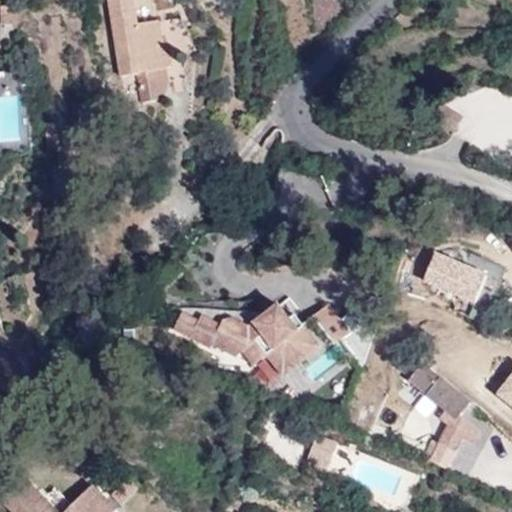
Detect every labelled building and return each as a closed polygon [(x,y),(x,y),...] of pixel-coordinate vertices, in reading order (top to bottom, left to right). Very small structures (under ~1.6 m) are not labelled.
[(134,0),(109,0),(122,76),(140,73),(145,102),(161,100),(170,84),(167,67),(173,66),(169,45),(163,44),(159,21),(138,25),(134,0)] [(15,6),(1,6),(1,24),(15,23),(15,6)] [(443,103),(430,122),(452,136),(464,117),(443,103)] [(478,307),(493,275),(440,252),(426,284),(478,307)] [(303,325),(285,301),(255,324),(238,314),(230,316),(228,321),(208,313),(206,318),(188,311),(181,327),(219,343),(221,340),(245,351),(251,345),(262,359),(275,349),(291,370),(328,341),(332,347),(350,333),(328,305),(303,325)] [(448,469),(464,438),(473,446),(483,434),(463,418),(474,405),(426,365),(411,382),(448,413),(443,419),(451,426),(442,445),(435,442),(429,455),(435,458),(433,462),(448,469)] [(511,404),(511,377),(499,393),(511,404)] [(118,511),(119,511),(94,488),(70,511),(56,511),(26,481),(3,504),(11,511),(118,511)]
